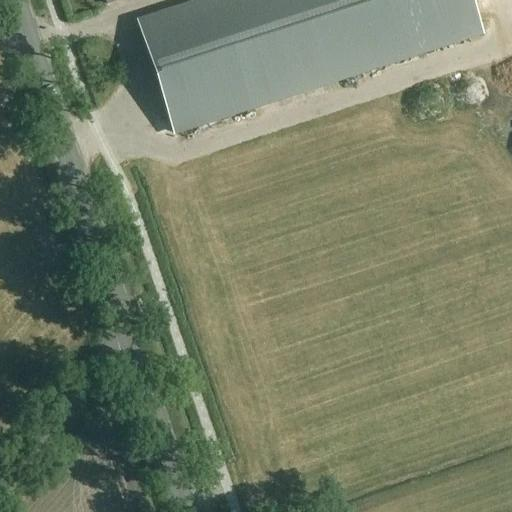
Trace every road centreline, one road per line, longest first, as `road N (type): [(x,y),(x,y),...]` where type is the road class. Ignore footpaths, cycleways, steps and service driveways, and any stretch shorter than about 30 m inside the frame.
road 1 (primary): [(127,336),(14,0)]
road 2 (unclassified): [(0,491),(127,336)]
road 3 (primary): [(186,511),(127,336)]
